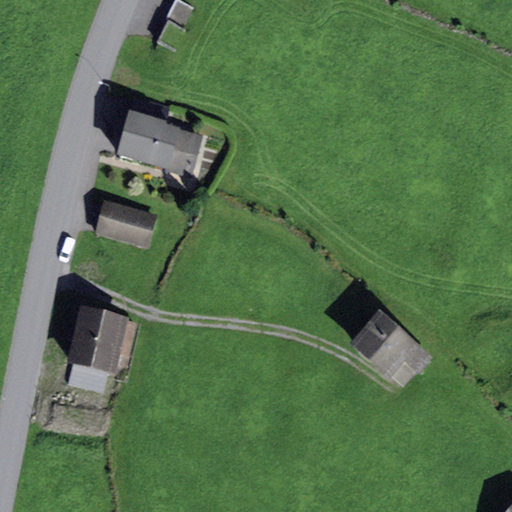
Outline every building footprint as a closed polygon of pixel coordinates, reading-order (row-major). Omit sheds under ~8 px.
[(182,30),(191,11),(178,4),(168,23),(182,30)] [(199,140),(163,130),(168,110),(136,102),(127,135),(133,136),(127,159),(167,170),(168,163),(192,170),(199,140)] [(127,135),(121,158),(127,159),(133,136),(127,135)] [(106,205),(98,234),(147,247),(154,218),(106,205)] [(128,354),(135,325),(85,313),(73,364),(111,373),(116,351),(128,354)] [(402,360),(418,374),(430,361),(381,319),(357,347),(389,375),(402,360)]
